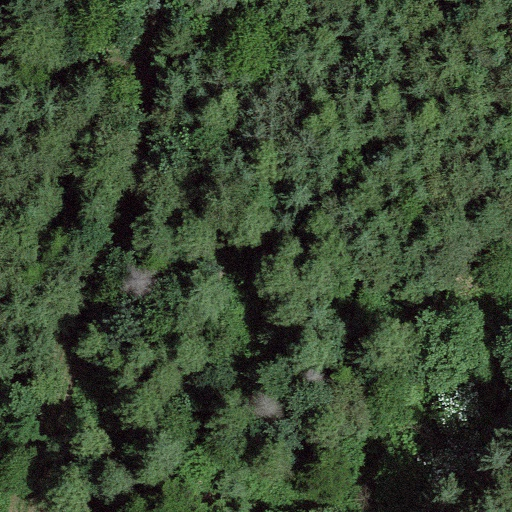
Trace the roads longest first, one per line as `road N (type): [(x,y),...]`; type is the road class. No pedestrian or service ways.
road 1 (track): [(162,0),(153,94),(71,511)]
road 2 (track): [(153,94),(0,55)]
